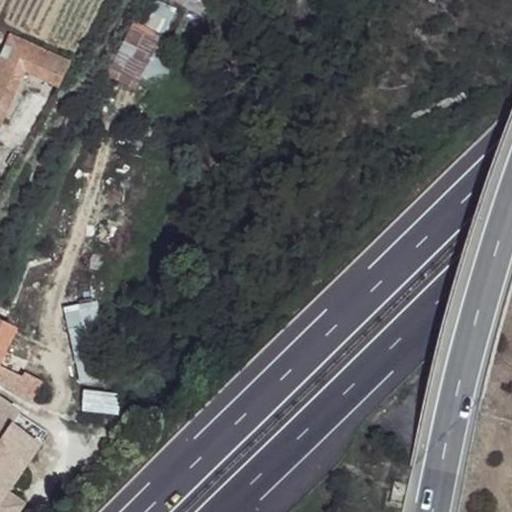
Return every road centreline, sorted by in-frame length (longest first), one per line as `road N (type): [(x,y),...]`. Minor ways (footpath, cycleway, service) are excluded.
road 1 (motorway): [(511,152),(147,511)]
road 2 (motorway): [(220,511),(511,230)]
road 3 (motorway): [(511,206),(449,430),(435,511)]
